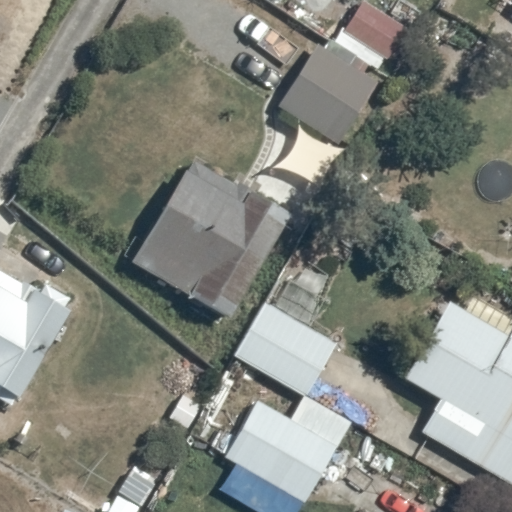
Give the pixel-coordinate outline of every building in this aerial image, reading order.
[(403,22),(358,0),(356,0),(337,39),(383,61),(403,22)] [(326,39),(279,104),(348,149),(392,81),(326,39)] [(192,154),(137,264),(244,323),(303,216),(192,154)] [(0,409),(8,395),(29,407),(81,312),(0,266),(0,409)] [(337,348),(264,303),(236,349),(309,394),(337,348)] [(445,402),(426,435),(511,485),(511,335),(460,305),(414,384),(445,402)] [(224,431),(215,445),(308,504),(357,428),(308,397),(295,418),(260,397),(235,437),(224,431)]
